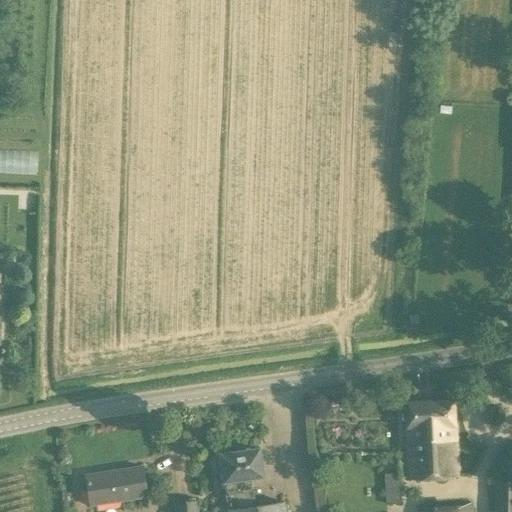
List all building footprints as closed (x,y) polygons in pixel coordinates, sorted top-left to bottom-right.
[(452,107),(440,106),(440,114),(451,115),(452,107)] [(0,171),(38,173),(39,151),(0,149),(0,171)] [(418,324),(417,316),(409,316),(410,324),(418,324)] [(408,481),(456,478),(452,403),(404,406),(408,481)] [(259,450),(219,456),(226,511),(283,511),(283,505),(254,509),(252,492),(246,493),(244,481),(263,478),(259,450)] [(88,509),(145,499),(140,469),(83,479),(88,509)] [(400,503),(399,478),(384,479),(385,503),(400,503)] [(511,511),(511,480),(495,480),(493,511),(511,511)] [(172,502),(173,511),(197,511),(197,500),(172,502)] [(430,508),(420,505),(418,511),(472,511),(469,503),(458,506),(430,508)]
